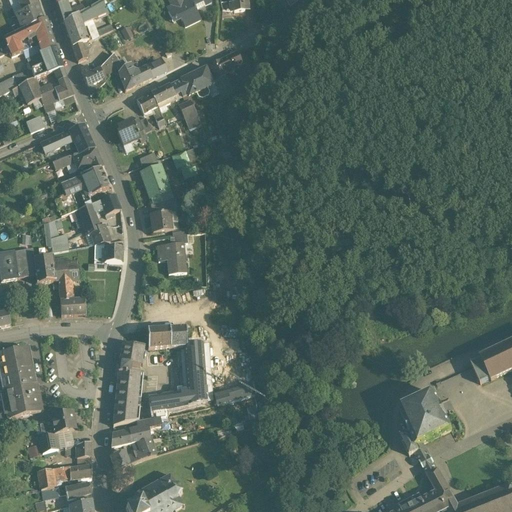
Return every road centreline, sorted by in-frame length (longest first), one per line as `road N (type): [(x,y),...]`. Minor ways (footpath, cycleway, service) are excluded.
road 1 (residential): [(91,116),(322,0)]
road 2 (tertiary): [(91,116),(131,213),(135,244),(116,336)]
road 3 (tertiary): [(116,336),(103,396),(102,511)]
road 4 (tertiary): [(46,0),(91,116)]
